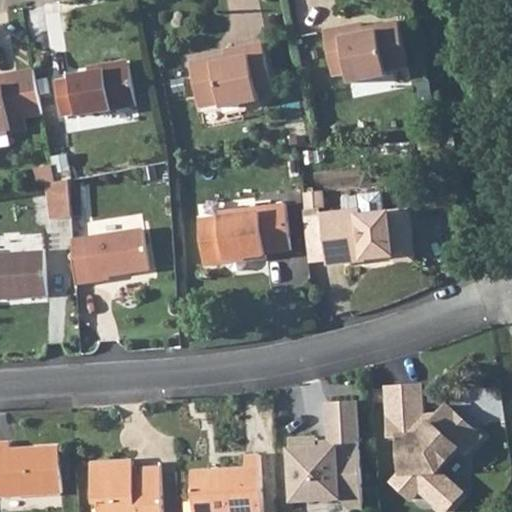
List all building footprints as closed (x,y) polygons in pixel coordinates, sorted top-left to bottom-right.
[(365,29),(364,23),(325,31),(333,76),(349,73),(350,83),(388,76),(387,72),(408,68),(400,22),(386,25),(377,26),(378,31),(366,33),(365,29)] [(263,43),(225,51),(226,56),(227,61),(215,64),(213,59),(191,63),(201,109),(222,104),(223,109),(260,101),(258,91),(273,88),(263,43)] [(130,61),(89,68),(90,74),(131,67),(130,61)] [(78,114),(78,116),(99,113),(137,107),(131,67),(90,74),(72,77),(72,79),(57,81),(63,117),(78,114)] [(35,70),(18,73),(26,119),(44,115),(35,70)] [(0,133),(12,132),(13,134),(28,131),(26,119),(18,73),(0,76),(0,133)] [(57,182),(54,166),(37,169),(41,185),(49,184),(57,182)] [(71,180),(57,182),(49,184),(53,218),(73,217),(71,180)] [(363,211),(362,211),(362,216),(386,213),(384,192),(361,195),(363,211)] [(267,254),(293,250),(288,205),(261,209),(262,213),(201,221),(206,265),(228,263),(229,260),(248,258),(248,260),(250,260),(268,258),(267,254)] [(362,211),(323,215),(328,265),(367,261),(366,254),(376,253),(377,258),(394,256),(394,259),(416,260),(410,211),(362,216),(362,211)] [(74,240),(77,284),(111,279),(110,276),(151,270),(145,229),(74,240)] [(0,299),(49,296),(46,251),(0,254),(0,299)] [(249,266),(250,260),(248,260),(248,258),(229,260),(228,263),(230,268),(235,271),(240,272),(245,270),(249,266)] [(422,388),(388,390),(391,440),(401,440),(403,473),(393,484),(412,502),(420,493),(441,511),(448,511),(463,495),(439,474),(459,451),(466,458),(482,440),(447,408),(439,417),(432,425),(424,426),(424,418),(422,388)] [(359,402),(329,403),(331,443),(331,448),(319,449),(319,444),(318,439),(291,440),(294,502),(342,499),(352,509),(364,508),(359,402)] [(439,417),(424,418),(424,426),(432,425),(439,417)] [(61,447),(11,450),(11,443),(0,443),(0,496),(64,493),(61,447)] [(264,511),(262,455),(246,456),(247,469),(193,471),(194,511),(264,511)] [(95,504),(100,503),(100,511),(164,511),(162,467),(142,468),(143,482),(136,483),(135,469),(134,460),(93,463),(95,504)] [(143,482),(142,468),(135,469),(136,483),(143,482)]
